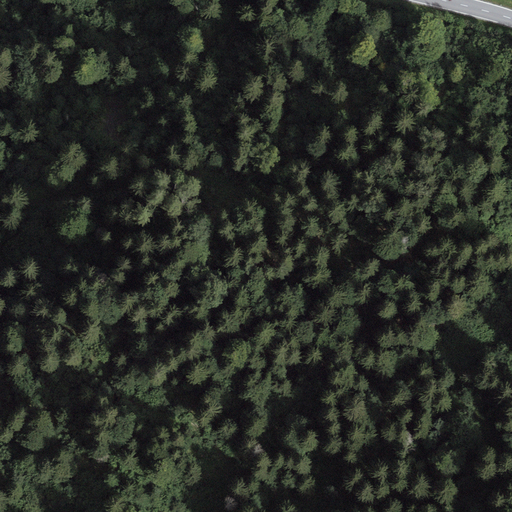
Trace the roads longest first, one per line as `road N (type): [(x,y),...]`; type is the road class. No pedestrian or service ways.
road 1 (track): [(511,458),(452,400),(383,355),(360,315),(343,244),(325,225),(202,175),(164,172),(0,215)]
road 2 (track): [(0,318),(89,343),(122,427)]
